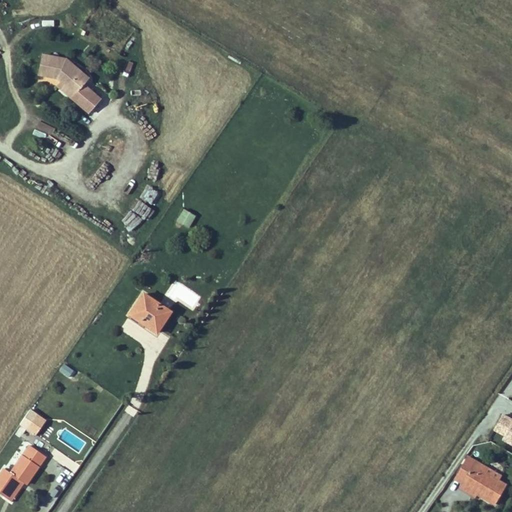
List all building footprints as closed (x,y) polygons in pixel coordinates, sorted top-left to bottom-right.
[(67,59),(44,55),(40,75),(57,79),(59,76),(62,78),(72,64),(67,59)] [(71,98),(89,113),(101,99),(84,84),(89,78),(72,64),(62,78),(63,80),(61,83),(75,94),(71,98)] [(71,98),(75,94),(61,83),(58,87),(71,98)] [(155,204),(158,191),(137,186),(134,199),(155,204)] [(183,209),(176,221),(188,228),(195,216),(183,209)] [(144,295),(131,315),(157,333),(171,313),(144,295)] [(31,410),(20,426),(36,437),(47,421),(31,410)] [(495,430),(486,424),(478,436),(486,442),(495,430)] [(498,432),(495,430),(486,442),(490,444),(498,432)] [(27,485),(46,457),(31,446),(11,474),(5,470),(0,477),(0,493),(7,499),(20,480),(24,483),(27,485)] [(494,505),(506,485),(484,472),(486,468),(467,457),(456,476),(464,480),(461,484),(460,485),(478,495),(494,505)] [(464,480),(456,476),(454,480),(461,484),(464,480)] [(20,480),(7,499),(11,502),(24,483),(20,480)] [(478,495),(460,485),(458,489),(475,498),(478,495)]
